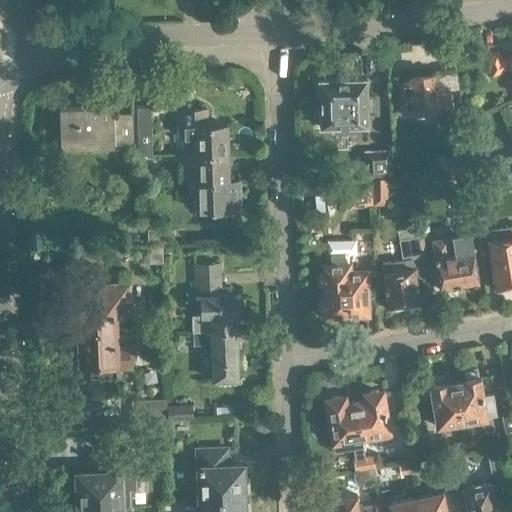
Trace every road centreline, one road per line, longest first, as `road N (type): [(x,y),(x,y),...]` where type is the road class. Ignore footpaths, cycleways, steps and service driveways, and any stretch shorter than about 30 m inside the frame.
road 1 (residential): [(289,357),(273,36)]
road 2 (secondary): [(24,43),(160,47),(273,36)]
road 3 (secondary): [(273,36),(511,10)]
road 4 (residential): [(511,322),(289,357)]
road 5 (secondary): [(5,511),(0,336)]
road 6 (residential): [(292,511),(289,357)]
